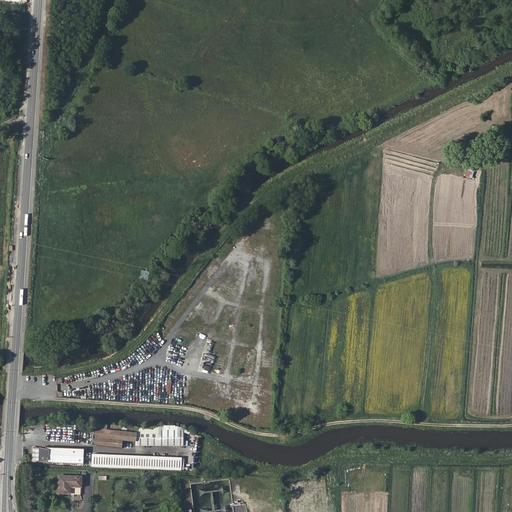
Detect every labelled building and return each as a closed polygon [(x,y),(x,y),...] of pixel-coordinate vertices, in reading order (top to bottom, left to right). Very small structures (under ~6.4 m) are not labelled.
[(107,425),(95,424),(94,433),(92,446),(121,449),(123,441),(136,442),(136,427),(135,427),(107,425)] [(154,428),(136,427),(136,442),(136,446),(184,446),(185,428),(154,428)] [(34,447),(33,463),(83,465),(83,449),(34,447)] [(181,457),(92,454),(91,466),(181,469),(181,457)] [(58,477),(58,493),(70,494),(80,494),(81,478),(58,477)]
